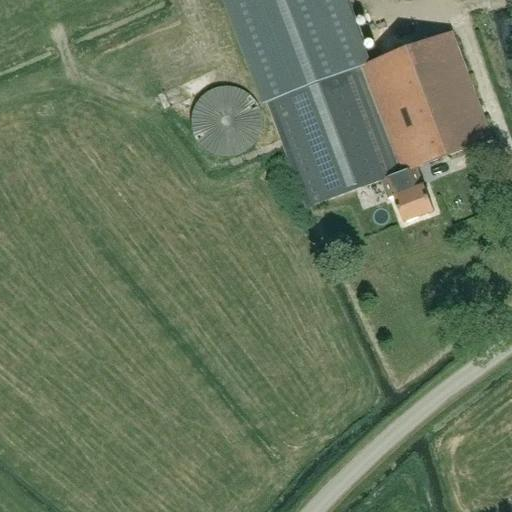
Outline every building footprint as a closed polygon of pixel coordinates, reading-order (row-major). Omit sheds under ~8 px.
[(341,0),(226,0),(264,101),(267,100),(307,208),(380,180),(416,167),(491,140),(451,31),(366,63),(341,0)] [(213,49),(230,38),(221,24),(204,35),(213,49)] [(176,38),(158,47),(170,71),(208,51),(196,28),(176,38)] [(136,57),(140,68),(159,61),(155,50),(136,57)] [(416,167),(380,180),(387,198),(392,196),(402,222),(433,211),(416,167)]
